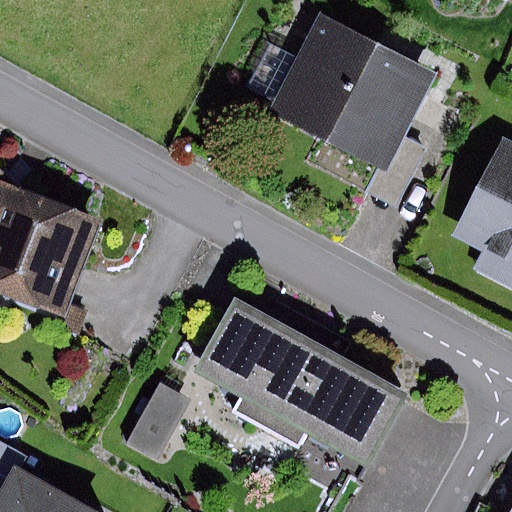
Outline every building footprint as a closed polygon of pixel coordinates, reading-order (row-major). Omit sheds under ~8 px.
[(441,75),(325,17),(275,118),(391,176),(441,75)] [(511,144),(501,139),(454,234),(483,248),(473,269),(511,288),(511,144)] [(20,176),(0,167),(0,291),(67,322),(103,226),(13,194),(20,176)] [(406,395),(234,300),(193,373),(240,399),(233,411),(300,449),(306,439),(364,471),(406,395)] [(156,385),(125,443),(158,460),(189,402),(156,385)] [(0,492),(15,466),(24,454),(0,440),(0,492)] [(95,511),(15,466),(0,492),(0,511),(95,511)]
